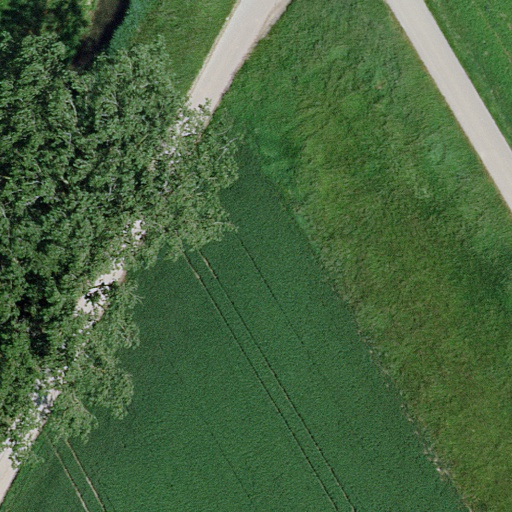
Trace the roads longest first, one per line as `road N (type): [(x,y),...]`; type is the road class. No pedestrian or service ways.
road 1 (track): [(0,475),(266,0)]
road 2 (track): [(404,0),(511,180)]
